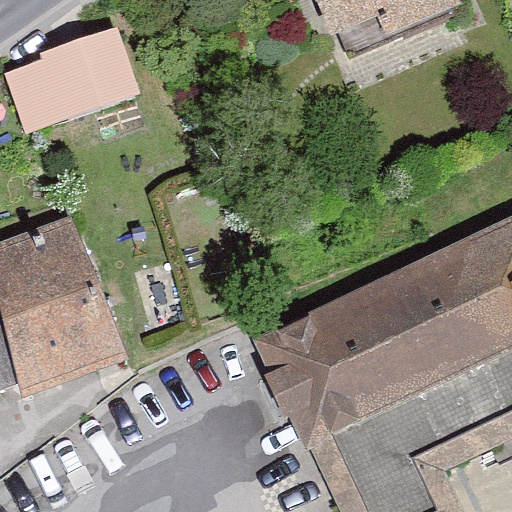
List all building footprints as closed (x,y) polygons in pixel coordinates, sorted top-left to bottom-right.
[(295,0),(327,82),(482,23),(472,0),(295,0)] [(1,84),(26,144),(148,107),(118,38),(42,63),(45,70),(1,84)] [(132,371),(66,228),(0,257),(0,302),(20,378),(24,393),(132,371)] [(511,235),(255,356),(303,463),(511,364),(511,235)] [(0,384),(20,378),(0,302),(0,384)] [(511,447),(511,364),(303,463),(330,511),(450,511),(438,487),(511,447)]
